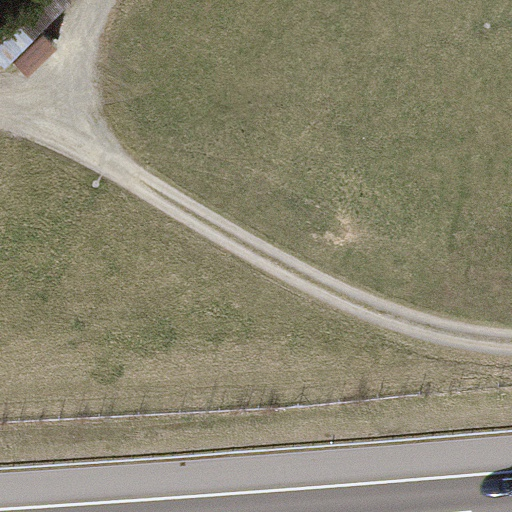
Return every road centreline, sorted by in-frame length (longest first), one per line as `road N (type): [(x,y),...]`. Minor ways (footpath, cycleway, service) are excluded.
road 1 (track): [(0,112),(40,125),(332,292),(429,330),(511,337)]
road 2 (track): [(106,0),(40,125)]
